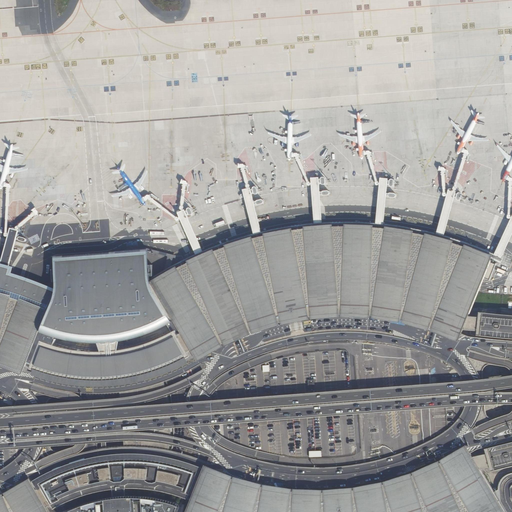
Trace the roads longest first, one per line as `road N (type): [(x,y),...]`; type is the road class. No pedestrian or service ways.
road 1 (secondary): [(511,382),(0,423)]
road 2 (secondary): [(0,436),(511,399)]
